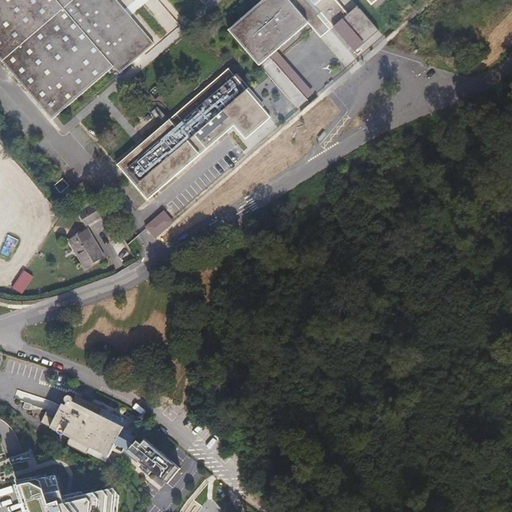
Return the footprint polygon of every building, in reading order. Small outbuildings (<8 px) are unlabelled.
[(118,0),(0,0),(0,59),(52,121),(57,117),(110,71),(117,65),(123,72),(157,44),(118,0)] [(284,0),(262,0),(225,32),(255,67),(305,24),(284,0)] [(168,119),(113,167),(144,203),(230,130),(241,142),(269,118),(248,94),(227,69),(168,119)] [(147,114),(157,127),(166,120),(157,107),(147,114)] [(61,179),(52,186),(59,194),(67,187),(61,179)] [(83,191),(62,204),(69,214),(90,201),(83,191)] [(154,240),(173,223),(162,211),(143,228),(154,240)] [(100,212),(82,222),(89,233),(106,222),(100,212)] [(15,246),(17,239),(8,236),(5,243),(15,246)] [(90,238),(70,250),(87,278),(107,266),(90,238)] [(10,287),(21,294),(33,276),(22,269),(10,287)] [(15,401),(51,408),(53,399),(17,392),(15,401)] [(133,444),(131,444),(135,434),(123,428),(123,427),(122,427),(126,421),(101,408),(75,394),(73,398),(69,396),(68,395),(66,396),(65,397),(65,398),(64,400),(65,402),(66,402),(65,405),(62,403),(57,414),(47,409),(40,422),(69,437),(66,444),(85,454),(88,447),(108,457),(114,445),(128,451),(167,484),(180,469),(144,439),(140,444),(136,441),(133,444)] [(30,459),(28,451),(9,457),(11,465),(30,459)] [(116,511),(118,498),(108,486),(97,489),(96,486),(60,496),(55,475),(51,475),(42,478),(41,476),(32,478),(32,477),(22,479),(21,480),(16,482),(13,483),(13,481),(11,481),(13,488),(27,485),(39,490),(44,505),(53,502),(56,511),(116,511)] [(144,491),(154,497),(159,489),(149,483),(144,491)] [(44,505),(39,490),(27,485),(13,488),(14,490),(12,491),(18,511),(56,511),(53,502),(44,505)]
